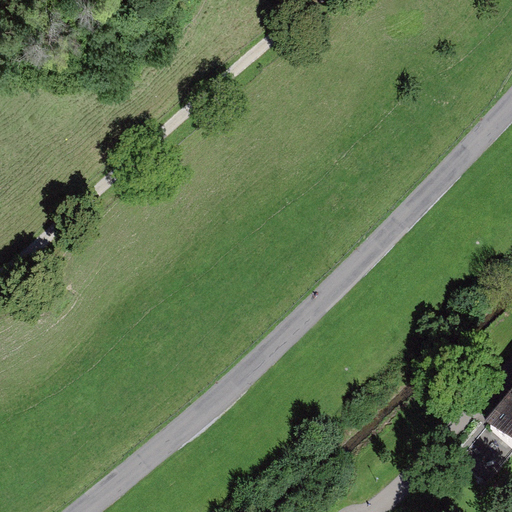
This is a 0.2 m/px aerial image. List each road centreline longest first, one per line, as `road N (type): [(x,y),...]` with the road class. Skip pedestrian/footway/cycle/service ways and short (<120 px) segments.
road 1 (tertiary): [(204,415),(335,291),(511,101)]
road 2 (track): [(0,276),(319,0)]
road 3 (residential): [(511,383),(388,506),(371,511)]
road 4 (residential): [(340,511),(204,415)]
road 5 (tertiary): [(82,511),(204,415)]
